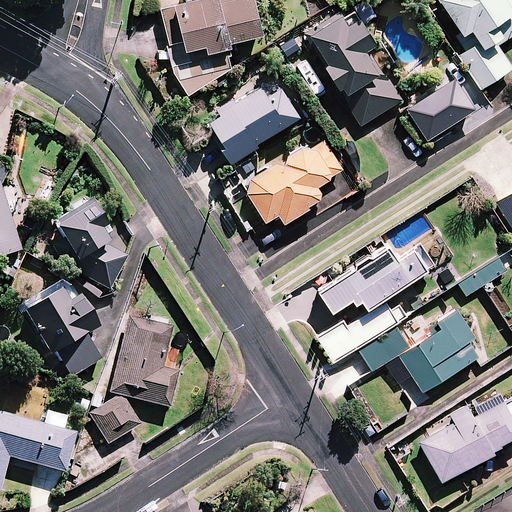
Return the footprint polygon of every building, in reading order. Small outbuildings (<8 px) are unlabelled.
[(262,36),(254,0),(197,0),(161,8),(177,76),(188,95),(230,70),(233,42),(262,36)] [(511,0),(438,0),(461,32),(450,40),(483,88),(511,67),(511,66),(497,46),(511,35),(511,0)] [(305,36),(344,95),(341,97),(360,127),(364,124),(401,100),(367,50),(376,44),(362,23),(376,14),(368,2),(345,17),(341,12),(305,36)] [(300,117),(276,79),(235,104),(231,100),(207,125),(231,164),(258,147),(256,144),(300,117)] [(343,169),(321,135),(242,185),(266,222),(279,214),(285,223),(324,198),(317,186),(343,169)] [(0,185),(8,171),(0,167),(0,257),(19,251),(0,187),(0,185)] [(511,189),(498,199),(511,220),(511,189)] [(52,226),(61,239),(50,246),(64,268),(75,273),(110,290),(126,257),(104,247),(110,234),(89,202),(52,226)] [(352,299),(356,304),(361,300),(367,309),(432,265),(418,244),(397,259),(388,246),(319,292),(333,312),(352,299)] [(498,258),(481,269),(458,283),(466,296),(483,285),(487,292),(493,288),(489,281),(506,271),(498,258)] [(69,302),(59,285),(22,307),(51,355),(55,353),(70,378),(99,361),(84,336),(98,328),(79,296),(69,302)] [(407,316),(399,302),(390,308),(385,301),(348,325),(345,320),(318,338),(333,362),(407,316)] [(372,373),(383,366),(397,388),(414,378),(423,391),(483,353),(456,309),(437,322),(442,329),(411,349),(396,326),(358,350),(372,373)] [(172,325),(128,315),(110,393),(169,407),(177,373),(161,369),(172,325)] [(511,412),(501,394),(473,411),(466,399),(449,409),(456,421),(421,442),(443,478),(511,437),(511,412)] [(139,425),(121,397),(90,415),(107,444),(139,425)] [(43,425),(0,413),(0,488),(8,458),(65,472),(75,433),(62,430),(66,417),(46,412),(43,425)]
